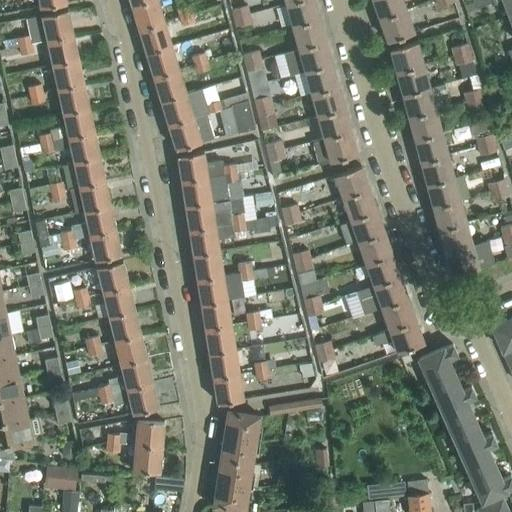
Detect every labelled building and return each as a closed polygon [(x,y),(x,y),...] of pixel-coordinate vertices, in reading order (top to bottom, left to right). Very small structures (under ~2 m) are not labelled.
[(159,0),(148,0),(131,5),(139,29),(166,21),(159,0)] [(319,17),(314,0),(294,0),(285,2),(292,25),(319,17)] [(407,7),(404,0),(373,0),(379,17),(407,7)] [(511,13),(511,0),(476,0),(474,1),(473,1),(465,4),(467,11),(493,1),(495,4),(503,1),(509,15),(511,13)] [(250,12),(248,4),(231,8),(234,17),(250,12)] [(415,31),(407,7),(379,17),(388,40),(415,31)] [(73,34),(67,9),(43,14),(49,39),(73,34)] [(252,21),(250,12),(234,17),(236,25),(252,21)] [(325,40),(319,17),(292,25),(298,47),(325,40)] [(166,21),(139,29),(146,53),(173,44),(166,21)] [(33,43),(31,34),(18,37),(20,46),(33,43)] [(78,59),(73,34),(49,39),(54,64),(78,59)] [(332,62),(325,40),(298,47),(304,69),(332,62)] [(424,64),(418,40),(390,48),(396,71),(424,64)] [(471,51),(469,42),(451,46),(454,56),(471,51)] [(35,51),(33,43),(20,46),(21,53),(35,51)] [(180,68),(173,44),(146,53),(153,77),(180,68)] [(262,58),(260,49),(243,53),(245,62),(262,58)] [(208,59),(205,51),(192,55),(195,64),(208,59)] [(473,60),(471,51),(454,56),(456,64),(473,60)] [(264,67),(262,58),(245,62),(247,71),(264,67)] [(84,83),(78,59),(54,64),(59,88),(84,83)] [(210,68),(208,59),(195,64),(197,72),(210,68)] [(338,84),(332,62),(304,69),(311,92),(338,84)] [(431,87),(424,64),(396,71),(402,94),(431,87)] [(187,92),(180,68),(153,77),(160,100),(187,92)] [(44,92),(41,83),(28,85),(30,95),(44,92)] [(89,107),(84,83),(59,88),(64,113),(89,107)] [(344,107),(338,84),(311,92),(317,114),(344,107)] [(437,109),(431,87),(402,94),(408,116),(437,109)] [(483,96),(481,87),(464,91),(466,101),(483,96)] [(45,99),(44,92),(30,95),(32,102),(45,99)] [(195,116),(187,92),(160,100),(168,124),(195,116)] [(273,103),(271,94),(254,98),(256,107),(273,103)] [(485,105),(483,96),(466,101),(468,109),(485,105)] [(223,108),(220,99),(207,103),(210,112),(223,108)] [(256,127),(248,99),(231,104),(237,131),(256,127)] [(275,111),(273,103),(256,107),(259,115),(275,111)] [(94,132),(89,107),(64,113),(67,124),(50,128),(51,132),(39,134),(40,143),(94,132)] [(350,129),(344,107),(317,114),(323,137),(350,129)] [(443,131),(437,109),(408,116),(415,139),(443,131)] [(207,111),(195,116),(168,124),(175,148),(215,136),(207,111)] [(357,153),(350,129),(323,137),(313,139),(320,163),(330,160),(330,161),(357,153)] [(449,154),(443,131),(415,139),(421,162),(449,154)] [(511,131),(501,136),(505,147),(511,144),(511,131)] [(99,156),(94,132),(40,143),(42,151),(43,153),(71,147),(74,161),(99,156)] [(495,141),(493,132),(476,136),(478,145),(495,141)] [(284,147),(282,139),(265,143),(267,152),(284,147)] [(501,164),(495,141),(478,145),(484,168),(501,164)] [(14,154),(12,143),(0,145),(0,149),(1,157),(14,154)] [(287,156),(284,147),(267,152),(274,177),(283,174),(279,158),(287,156)] [(224,173),(222,164),(224,164),(223,159),(206,162),(204,150),(178,155),(182,180),(209,176),(224,173)] [(17,165),(14,154),(1,157),(4,168),(17,165)] [(455,177),(449,154),(421,162),(427,185),(455,177)] [(105,180),(99,156),(74,161),(79,185),(105,180)] [(224,173),(238,171),(236,162),(224,164),(222,164),(224,173)] [(368,187),(361,165),(334,174),(342,196),(368,187)] [(239,179),(238,171),(224,173),(225,181),(239,179)] [(211,187),(209,176),(182,180),(185,204),(213,200),(211,187)] [(461,200),(455,177),(427,185),(433,207),(461,200)] [(508,187),(505,177),(488,181),(491,191),(508,187)] [(65,188),(63,180),(50,183),(52,191),(65,188)] [(110,204),(105,180),(79,185),(71,187),(76,212),(85,210),(85,209),(110,204)] [(23,197),(21,186),(8,189),(11,200),(23,197)] [(376,209),(368,187),(342,196),(350,218),(376,209)] [(510,195),(508,187),(491,191),(493,199),(510,195)] [(67,197),(65,188),(52,191),(53,200),(67,197)] [(273,199),(271,190),(255,193),(257,202),(273,199)] [(26,208),(23,197),(11,200),(13,210),(26,208)] [(233,222),(231,213),(230,208),(215,211),(213,200),(185,204),(189,229),(233,222)] [(467,222),(461,200),(433,207),(439,229),(467,222)] [(300,211),(298,203),(281,206),(283,215),(300,211)] [(48,235),(45,219),(35,221),(41,245),(62,240),(75,237),(75,238),(91,235),(91,234),(115,229),(110,204),(85,209),(85,210),(86,215),(87,222),(72,225),(73,229),(48,235)] [(384,231),(376,209),(350,218),(351,220),(340,223),(347,243),(357,239),(357,240),(384,231)] [(231,213),(233,222),(245,220),(244,211),(231,213)] [(302,220),(300,211),(283,215),(285,224),(302,220)] [(245,220),(233,222),(234,231),(247,228),(254,227),(254,232),(271,229),(270,225),(279,223),(277,215),(269,217),(269,215),(245,219),(245,220)] [(221,249),(219,238),(235,235),(234,231),(233,222),(189,229),(193,254),(221,249)] [(473,244),(467,222),(439,229),(445,252),(473,244)] [(511,233),(511,223),(501,226),(503,236),(511,233)] [(32,239),(30,228),(17,231),(19,242),(32,239)] [(121,253),(115,229),(91,234),(91,235),(96,258),(121,253)] [(392,253),(384,231),(357,240),(365,262),(392,253)] [(511,242),(511,233),(503,236),(506,244),(509,243),(511,242)] [(77,246),(75,238),(75,237),(62,240),(64,249),(77,246)] [(35,250),(32,239),(19,242),(22,253),(35,250)] [(480,267),(473,244),(445,252),(451,275),(480,267)] [(284,249),(256,247),(255,261),(283,263),(284,249)] [(311,257),(309,248),(293,252),(295,261),(311,257)] [(225,273),(221,249),(193,254),(197,278),(225,273)] [(400,275),(392,253),(365,262),(373,284),(400,275)] [(317,280),(311,257),(295,261),(300,284),(317,280)] [(129,285),(122,259),(97,265),(103,291),(129,285)] [(253,269),(251,261),(239,262),(238,263),(240,271),(253,269)] [(268,276),(266,267),(263,267),(253,269),(240,271),(241,280),(268,276)] [(41,282),(39,271),(26,273),(28,284),(41,282)] [(201,303),(229,298),(225,273),(197,278),(201,303)] [(407,297),(400,275),(373,284),(381,306),(407,297)] [(322,303),(317,280),(300,284),(305,307),(322,303)] [(44,292),(41,282),(28,284),(31,295),(44,292)] [(135,309),(129,285),(103,291),(109,315),(135,309)] [(88,295),(86,286),(73,289),(75,298),(88,295)] [(91,303),(88,295),(75,298),(77,306),(91,303)] [(415,319),(407,297),(381,306),(389,328),(415,319)] [(249,320),(247,312),(247,307),(231,310),(229,298),(201,303),(205,327),(233,323),(249,320)] [(324,312),(322,303),(305,307),(308,315),(324,312)] [(141,333),(135,309),(109,315),(115,339),(141,333)] [(247,312),(249,320),(261,318),(259,310),(247,312)] [(0,334),(11,333),(6,311),(0,312),(0,334)] [(37,327),(50,324),(48,313),(35,316),(37,327)] [(502,350),(511,345),(511,320),(511,317),(491,326),(502,350)] [(261,318),(249,320),(250,329),(262,327),(261,318)] [(423,341),(415,319),(389,328),(389,329),(373,334),(376,344),(392,338),(397,351),(423,341)] [(237,348),(233,323),(205,327),(209,352),(237,348)] [(50,324),(37,327),(26,329),(29,342),(40,340),(40,338),(53,335),(50,324)] [(0,356),(15,354),(11,333),(0,334),(0,356)] [(147,357),(141,333),(115,339),(121,363),(147,357)] [(101,343),(98,334),(85,338),(87,346),(101,343)] [(334,348),(332,339),(315,342),(317,351),(334,348)] [(103,351),(101,343),(87,346),(89,354),(103,351)] [(460,382),(449,358),(457,355),(452,343),(443,347),(419,357),(435,393),(460,382)] [(511,345),(502,350),(511,372),(511,345)] [(241,372),(237,348),(209,352),(213,377),(240,372),(241,372)] [(335,357),(334,348),(317,351),(319,361),(335,357)] [(414,359),(411,352),(401,355),(404,363),(414,359)] [(0,379),(20,375),(15,354),(0,356),(0,379)] [(59,367),(57,356),(44,358),(46,369),(59,367)] [(99,395),(153,382),(147,357),(121,363),(124,375),(108,379),(110,383),(97,386),(97,387),(72,393),(74,401),(83,399),(83,398),(99,395)] [(255,361),(256,370),(268,368),(267,359),(255,361)] [(62,377),(59,367),(46,369),(49,380),(62,377)] [(269,376),(268,368),(256,370),(257,378),(269,376)] [(244,397),(240,372),(213,377),(217,401),(244,397)] [(0,401),(24,396),(20,375),(0,379),(0,401)] [(159,406),(153,382),(99,395),(101,403),(113,400),(115,404),(130,400),(133,412),(159,406)] [(476,418),(468,400),(476,396),(471,385),(462,389),(460,382),(435,393),(451,429),(476,418)] [(0,423),(29,417),(24,396),(0,401),(0,423)] [(323,405),(321,397),(321,396),(269,404),(270,414),(323,405)] [(68,409),(66,398),(53,401),(55,412),(68,409)] [(87,421),(83,399),(74,401),(79,423),(87,421)] [(71,420),(68,409),(55,412),(58,423),(71,420)] [(256,440),(259,415),(260,414),(227,409),(223,435),(256,440)] [(33,439),(29,417),(0,423),(0,446),(23,442),(24,444),(31,443),(30,440),(33,439)] [(161,446),(164,420),(138,418),(138,420),(134,420),(132,432),(119,431),(119,433),(108,432),(107,442),(120,443),(120,442),(129,443),(129,444),(161,446)] [(497,444),(492,433),(483,436),(476,418),(451,429),(467,465),(491,454),(488,448),(497,444)] [(93,445),(89,427),(89,426),(80,429),(83,447),(93,445)] [(403,462),(424,454),(416,434),(395,443),(403,462)] [(252,463),(256,440),(223,435),(220,458),(252,463)] [(64,441),(61,447),(62,457),(68,462),(75,460),(77,456),(75,444),(71,440),(64,441)] [(119,451),(120,443),(107,442),(106,450),(119,451)] [(159,471),(161,446),(129,444),(129,454),(134,455),(133,469),(159,471)] [(328,464),(326,447),(315,448),(316,465),(328,464)] [(502,478),(491,454),(467,465),(483,501),(507,490),(507,489),(511,487),(511,478),(510,474),(502,478)] [(248,486),(252,463),(220,458),(216,481),(248,486)] [(44,486),(75,489),(77,466),(47,463),(44,486)] [(81,478),(115,481),(116,471),(82,468),(81,478)] [(182,490),(184,476),(155,474),(154,488),(182,490)] [(428,491),(427,478),(407,480),(408,493),(408,494),(408,496),(429,493),(429,491),(428,491)] [(245,510),(248,486),(216,481),(213,505),(245,510)] [(337,502),(337,492),(327,493),(328,504),(338,503),(338,502),(337,502)] [(431,511),(429,493),(408,496),(409,511),(431,511)] [(508,511),(501,496),(477,507),(478,511),(508,511)] [(389,511),(388,499),(374,501),(375,511),(389,511)] [(473,511),(473,502),(463,503),(463,511),(473,511)] [(339,511),(338,503),(328,504),(311,506),(311,511),(339,511)]
